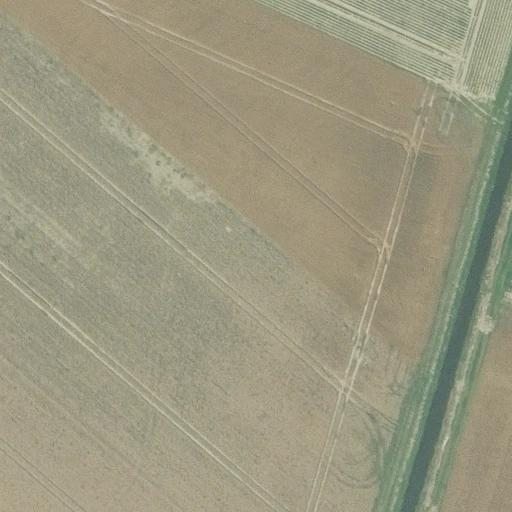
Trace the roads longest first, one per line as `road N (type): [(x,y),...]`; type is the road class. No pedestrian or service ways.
road 1 (track): [(511,61),(384,511)]
road 2 (track): [(511,213),(427,511)]
